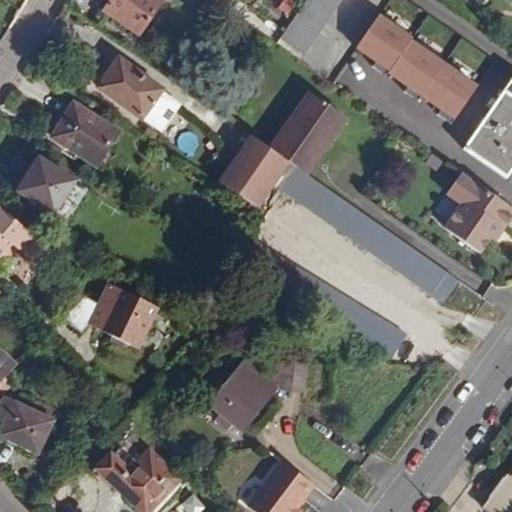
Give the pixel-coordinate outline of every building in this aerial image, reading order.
[(112,0),(105,12),(138,35),(163,0),(112,0)] [(303,55),(341,0),(307,0),(280,39),(303,55)] [(419,40),(381,14),(357,48),(395,75),(419,40)] [(485,84),(419,40),(395,75),(461,119),(485,84)] [(163,90),(119,58),(97,87),(142,119),(143,117),(162,131),(180,105),(162,92),(163,90)] [(298,169),(305,174),(344,116),(307,91),(268,149),(287,161),(298,169)] [(511,98),(503,92),(464,148),(511,181),(511,98)] [(97,166),(118,133),(74,104),(51,137),(97,166)] [(194,154),(200,137),(182,131),(177,148),(194,154)] [(218,184),(255,208),(272,183),(287,161),(268,149),(250,136),(218,184)] [(86,189),(39,159),(18,192),(65,222),(86,189)] [(272,183),(283,191),(298,169),(287,161),(272,183)] [(443,304),(458,281),(305,174),(298,169),(283,191),(443,304)] [(505,227),(511,216),(511,207),(462,172),(447,193),(462,203),(445,227),(480,252),(490,237),(498,226),(505,227)] [(35,264),(48,250),(0,208),(0,256),(7,257),(17,249),(35,264)] [(498,226),(490,237),(495,240),(505,227),(498,226)] [(407,336),(251,239),(235,263),(391,358),(407,336)] [(138,348),(157,307),(106,283),(97,303),(87,298),(65,320),(80,335),(89,324),(95,308),(102,311),(96,328),(108,334),(112,341),(124,346),(131,344),(138,348)] [(89,324),(96,328),(102,311),(95,308),(89,324)] [(0,383),(17,366),(0,350),(0,383)] [(320,390),(322,366),(271,362),(269,377),(247,360),(210,405),(243,431),(279,387),(320,390)] [(53,421),(4,399),(0,407),(0,418),(5,421),(0,434),(0,437),(38,454),(53,421)] [(111,433),(129,416),(116,404),(100,422),(111,433)] [(176,460),(157,443),(149,451),(131,434),(97,470),(140,511),(149,511),(179,480),(168,469),(176,460)] [(314,487),(281,461),(246,507),(253,511),(294,511),(297,509),(314,487)] [(511,511),(511,475),(489,508),(494,511),(511,511)] [(194,494),(184,507),(190,511),(200,511),(207,504),(194,494)]
